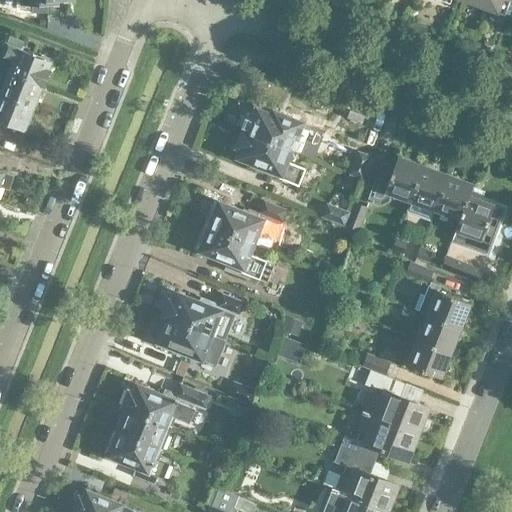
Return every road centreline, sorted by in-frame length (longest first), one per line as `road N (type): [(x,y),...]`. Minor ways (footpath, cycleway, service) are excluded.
road 1 (residential): [(26,511),(215,19)]
road 2 (residential): [(0,360),(139,0)]
road 3 (unclassified): [(511,113),(300,38),(215,19)]
road 4 (residential): [(445,511),(511,346)]
